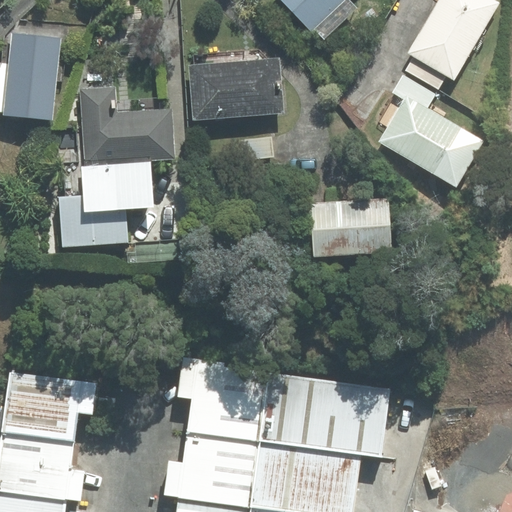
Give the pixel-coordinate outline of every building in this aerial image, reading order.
[(343,0),(281,0),(311,30),(343,0)] [(491,0),(439,0),(409,53),(413,55),(447,75),(454,78),(498,3),(491,0)] [(61,38),(12,33),(9,64),(0,63),(0,111),(4,112),(3,115),(53,120),(61,38)] [(194,65),(189,65),(194,120),(283,112),(279,59),(268,59),(259,49),(193,55),(194,65)] [(447,75),(413,55),(405,69),(439,89),(447,75)] [(407,97),(427,109),(436,95),(403,75),(393,92),(405,100),(407,97)] [(81,90),(86,163),(174,157),(171,110),(116,113),(114,88),(81,90)] [(456,186),(483,142),(427,109),(407,97),(405,100),(380,142),(456,186)] [(272,137),(244,140),(246,159),(274,157),(272,137)] [(150,162),(82,167),(84,195),(60,197),(63,246),(127,242),(125,208),(153,206),(150,162)] [(388,200),(311,204),(314,256),(391,252),(388,200)] [(166,378),(157,511),(343,511),(347,463),(370,464),(375,392),(166,378)] [(0,387),(0,511),(71,511),(86,400),(0,387)] [(511,511),(511,426),(507,424),(479,511),(511,511)] [(458,434),(438,433),(437,465),(457,466),(458,434)]
